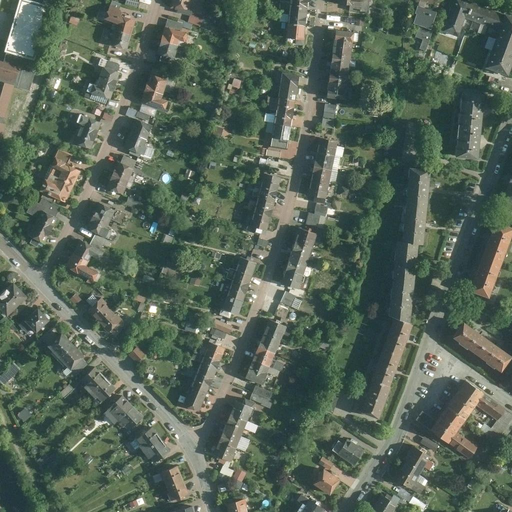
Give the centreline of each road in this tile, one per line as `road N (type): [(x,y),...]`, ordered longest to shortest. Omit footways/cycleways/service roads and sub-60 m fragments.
road 1 (residential): [(194,454),(258,305),(289,206),(321,0)]
road 2 (residential): [(157,0),(126,105),(39,282)]
road 3 (residential): [(511,123),(429,348)]
road 4 (residential): [(194,454),(39,282)]
road 5 (residential): [(429,348),(393,441),(346,511)]
